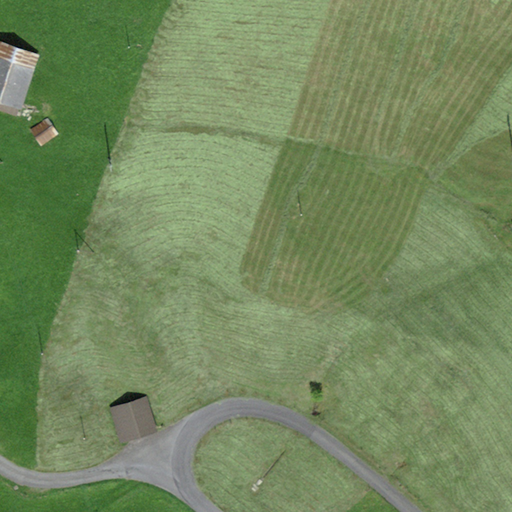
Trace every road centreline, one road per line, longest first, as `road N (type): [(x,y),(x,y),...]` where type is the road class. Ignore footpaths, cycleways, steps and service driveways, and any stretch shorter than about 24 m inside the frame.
road 1 (track): [(511,239),(434,178),(290,141),(137,126)]
road 2 (unclassified): [(171,463),(188,435),(217,415),(271,411),(312,430),(409,511)]
road 3 (unclassified): [(171,463),(45,481),(0,464)]
